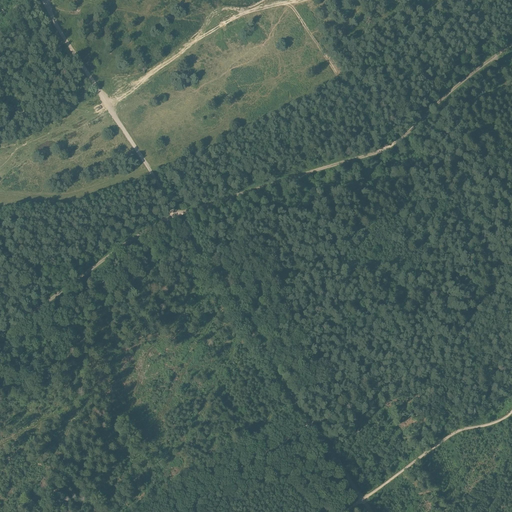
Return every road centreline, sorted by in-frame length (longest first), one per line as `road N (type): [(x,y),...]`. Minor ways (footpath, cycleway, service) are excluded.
road 1 (track): [(511,41),(382,149),(223,195),(178,217)]
road 2 (track): [(0,169),(13,152),(108,107),(206,32),(267,0)]
road 3 (track): [(178,217),(41,0)]
road 4 (track): [(309,423),(178,217)]
road 5 (track): [(178,217),(0,335)]
road 6 (track): [(511,410),(459,431),(345,511)]
road 7 (track): [(197,39),(217,10),(304,0)]
